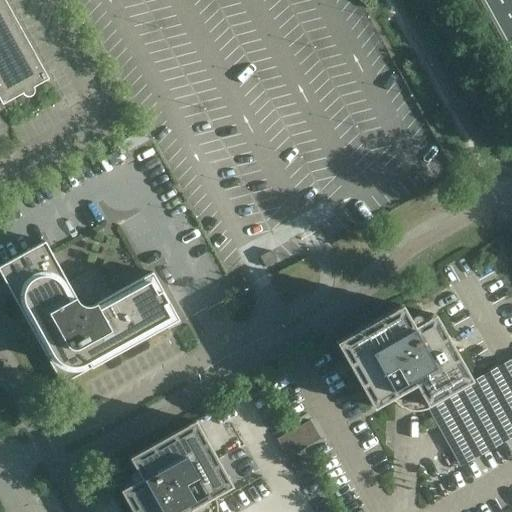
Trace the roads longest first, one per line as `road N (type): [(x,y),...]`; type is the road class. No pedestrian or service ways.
road 1 (residential): [(4,474),(214,359)]
road 2 (residential): [(298,511),(214,359)]
